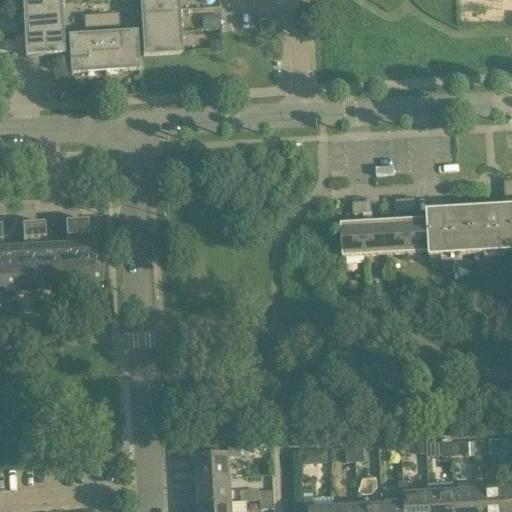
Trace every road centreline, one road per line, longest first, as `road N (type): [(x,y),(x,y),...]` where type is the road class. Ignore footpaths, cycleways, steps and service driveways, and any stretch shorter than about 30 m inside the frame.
road 1 (residential): [(150,511),(131,126)]
road 2 (residential): [(300,115),(511,103)]
road 3 (residential): [(131,126),(300,115)]
road 4 (residential): [(131,126),(0,133)]
road 5 (residential): [(0,508),(120,504)]
